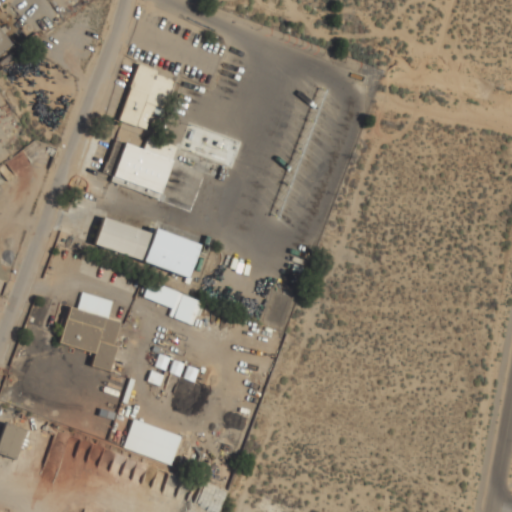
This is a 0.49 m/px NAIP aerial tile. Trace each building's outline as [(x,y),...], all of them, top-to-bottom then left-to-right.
[(0,51),(8,47),(0,32),(0,51)] [(117,121),(145,130),(150,115),(159,118),(172,77),(134,65),(117,121)] [(109,182),(157,198),(174,147),(146,138),(142,150),(115,141),(113,149),(110,148),(102,172),(111,176),(109,182)] [(151,233),(101,217),(92,246),(186,276),(196,243),(152,229),(151,233)] [(141,297),(170,308),(167,316),(191,325),(200,300),(147,281),(141,297)] [(57,344),(92,352),(89,366),(107,371),(119,322),(106,318),(110,300),(79,293),(75,309),(66,307),(57,344)] [(121,448),(169,464),(179,436),(131,420),(121,448)] [(24,430),(3,422),(0,431),(0,455),(13,460),(24,430)]
